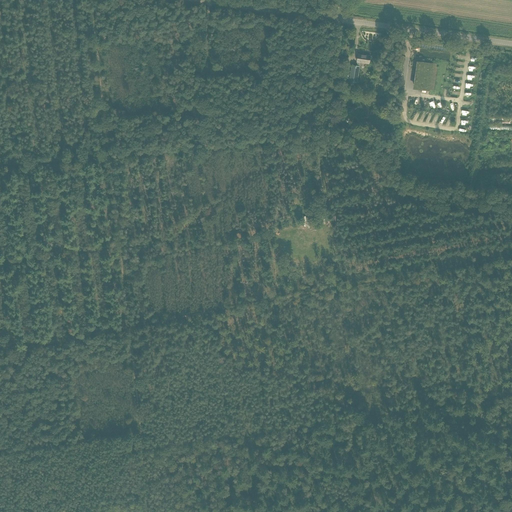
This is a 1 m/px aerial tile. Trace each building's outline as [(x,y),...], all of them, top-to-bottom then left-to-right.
[(358,54),(357,66),(359,66),(361,67),(361,63),(369,64),(370,56),(358,54)] [(394,72),(401,73),(404,57),(397,56),(394,72)] [(417,67),(414,88),(422,89),(422,92),(426,93),(426,90),(430,90),(433,65),(423,63),(424,60),(416,59),(415,67),(417,67)] [(359,66),(357,66),(352,65),(349,81),(357,82),(359,66)] [(487,124),(487,129),(509,130),(510,124),(511,124),(511,118),(488,118),(488,124),(487,124)]
